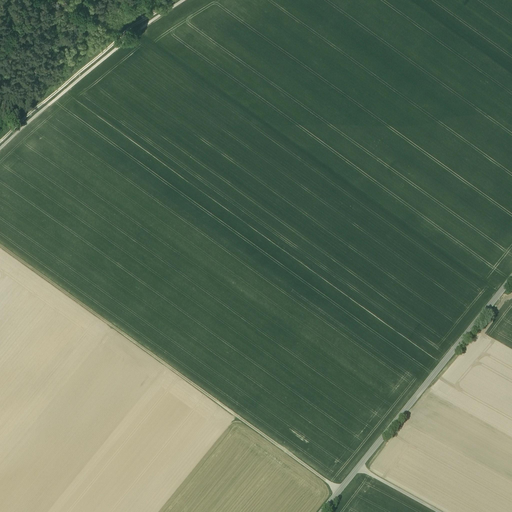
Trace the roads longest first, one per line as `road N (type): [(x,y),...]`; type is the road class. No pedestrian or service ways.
road 1 (track): [(339,490),(0,245)]
road 2 (unclassified): [(322,511),(511,277)]
road 3 (track): [(183,0),(125,39),(0,149)]
